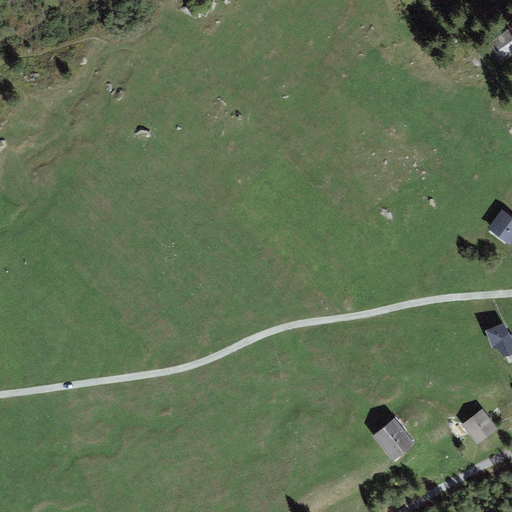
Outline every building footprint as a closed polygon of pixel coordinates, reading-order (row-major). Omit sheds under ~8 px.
[(490,41),(502,60),(511,53),(511,29),(510,27),(490,41)] [(511,240),(511,218),(502,212),(490,229),(511,243),(511,240)] [(511,355),(511,338),(504,326),(489,330),(493,348),(498,349),(506,356),(511,355)] [(496,428),(482,408),(462,422),(477,442),(496,428)] [(414,440),(395,417),(375,433),(394,457),(414,440)]
